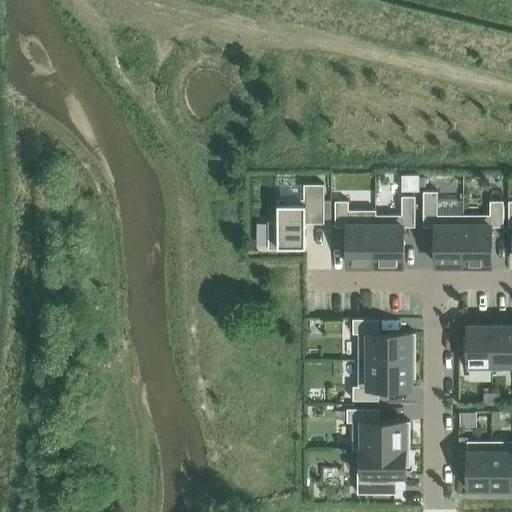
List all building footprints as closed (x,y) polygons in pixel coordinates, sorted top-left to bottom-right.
[(419,190),(419,174),(402,174),(402,190),(419,190)] [(278,220),(268,220),(268,248),(287,248),(287,246),(306,246),(306,222),(324,222),(324,218),(331,218),(331,200),(324,200),(324,183),(304,183),(304,198),(278,198),(278,220)] [(436,264),(463,264),(464,214),(438,214),(437,190),(423,190),(423,216),(436,216),(436,264)] [(375,214),(375,264),(402,264),(402,253),(403,226),(415,225),(415,195),(402,195),(402,214),(376,214),(375,214)] [(375,214),(376,214),(376,209),(349,209),(349,200),(335,200),(335,225),(348,225),(348,264),(375,264),(375,214)] [(490,214),(464,214),(463,264),(491,264),(491,225),(503,225),(503,200),(490,200),(490,214)] [(358,359),(416,359),(416,332),(379,332),(379,318),(353,318),(353,332),(358,332),(358,359)] [(491,364),(493,364),(511,364),(511,323),(491,324),(491,364)] [(491,364),(491,324),(467,324),(467,336),(464,336),(464,348),(463,348),(463,354),(467,354),(467,369),(493,369),(493,364),(491,364)] [(416,365),(416,359),(358,359),(358,385),(353,385),(353,399),(379,399),(379,386),(411,386),(411,376),(415,376),(415,365),(416,365)] [(484,404),(492,404),(492,392),(484,392),(484,404)] [(492,392),(492,404),(500,404),(500,392),(492,392)] [(357,446),(410,446),(410,420),(379,420),(379,407),(347,407),(347,421),(353,421),(352,448),(357,448),(357,446)] [(500,410),(492,410),(492,422),(500,422),(500,410)] [(468,436),(460,436),(460,461),(467,461),(467,487),(491,487),(491,439),(467,439),(468,436)] [(511,439),(491,439),(491,487),(511,487),(511,439)] [(357,446),(357,448),(357,451),(358,451),(358,492),(374,492),(374,493),(397,493),(397,475),(405,475),(405,465),(410,465),(410,446),(357,446)]
